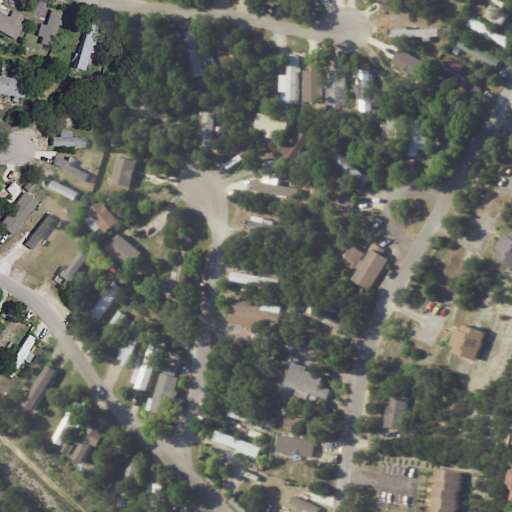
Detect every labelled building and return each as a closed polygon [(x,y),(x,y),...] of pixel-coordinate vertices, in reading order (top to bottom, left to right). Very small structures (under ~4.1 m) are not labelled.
[(511,15),(511,17),(506,27),(500,25),(488,17),(495,6),(511,15)] [(0,12),(1,13),(10,18),(14,11),(25,17),(21,24),(24,26),(16,40),(0,31),(0,12)] [(43,45),(53,11),(64,14),(62,21),(65,22),(63,27),(60,26),(54,48),(43,45)] [(511,39),(511,45),(510,49),(471,27),(476,18),(511,39)] [(97,39),(95,46),(93,45),(86,72),(77,69),(89,24),(98,26),(95,38),(97,39)] [(411,31),(440,29),(441,37),(433,37),(433,42),(426,42),(426,37),(399,38),(398,31),(399,31),(399,29),(401,29),(401,26),(411,26),(411,31)] [(186,33),(199,31),(202,50),(198,50),(203,77),(194,79),(186,33)] [(144,36),(158,37),(156,65),(149,64),(148,69),(144,69),(144,63),(139,62),(141,36),(144,36)] [(215,37),(222,36),(226,72),(219,73),(214,37),(215,37)] [(503,62),(497,70),(458,46),(464,37),(503,62)] [(456,53),(459,47),(464,50),(461,56),(456,53)] [(392,64),(419,76),(426,61),(399,49),(392,64)] [(300,57),(299,103),(289,102),(290,56),(300,57)] [(447,65),(452,58),(466,67),(462,74),(447,65)] [(485,89),(486,89),(482,97),(442,75),(446,68),(485,89)] [(306,102),(322,102),(323,70),(306,70),(306,102)] [(336,71),(350,72),(349,107),(331,106),(332,71),(336,71)] [(357,86),(364,86),(363,72),(372,72),(374,113),(365,113),(364,101),(358,101),(357,86)] [(24,99),(19,98),(19,101),(13,100),(14,97),(0,95),(0,76),(29,82),(26,100),(24,99)] [(171,115),(168,123),(130,107),(134,99),(171,115)] [(388,121),(386,115),(395,112),(397,118),(388,121)] [(285,120),(293,122),(288,139),(280,137),(279,140),(268,137),(269,135),(259,132),(263,114),(285,120)] [(433,124),(436,118),(442,120),(441,122),(453,127),(452,131),(439,126),(438,126),(433,124)] [(432,122),(428,151),(422,150),(421,159),(410,157),(415,120),(432,122)] [(395,160),(387,159),(389,145),(386,145),(386,139),(384,139),(385,127),(390,127),(390,121),(398,122),(395,160)] [(86,149),(52,148),(52,138),(60,139),(60,132),(72,132),(72,139),(86,139),(86,149)] [(310,138),(294,165),(287,161),(290,155),(285,152),(291,142),(296,145),(303,133),(310,138)] [(240,154),(234,158),(230,153),(237,148),(241,153),(240,154)] [(373,182),(367,188),(363,185),(359,189),(346,177),(350,173),(335,158),(342,151),(373,182)] [(89,174),(54,156),(50,164),(85,182),(89,174)] [(132,186),(136,159),(117,157),(113,183),(132,186)] [(269,172),(269,161),(283,161),(284,173),(269,174),(269,172)] [(61,183),(85,196),(81,204),(49,187),(53,179),(61,183)] [(18,188),(11,196),(6,191),(13,183),(18,188)] [(356,197),(317,190),(316,196),(328,199),(327,206),(343,209),(344,204),(355,206),(356,197)] [(38,201),(14,230),(8,224),(12,219),(9,216),(14,211),(17,213),(31,196),(38,201)] [(110,207),(122,224),(108,234),(104,229),(99,234),(88,220),(94,216),(91,212),(105,201),(110,207)] [(261,232),(253,231),(254,223),(271,225),(271,219),(276,219),(275,225),(296,228),(294,236),(261,232)] [(146,226),(147,227),(135,235),(140,242),(126,251),(121,244),(114,249),(110,243),(142,220),(146,226)] [(511,264),(504,258),(507,253),(503,250),(511,238),(511,264)] [(378,245),(387,250),(384,255),(391,259),(371,291),(355,280),(361,271),(358,269),(364,260),(367,262),(377,244),(378,245)] [(358,248),(365,254),(353,270),(343,261),(347,256),(346,255),(354,245),(358,248)] [(187,252),(196,254),(195,262),(200,263),(198,272),(192,271),(186,300),(177,298),(177,296),(170,294),(173,280),(176,280),(178,273),(182,274),(187,252)] [(60,286),(64,282),(56,277),(64,266),(71,271),(83,253),(91,258),(66,292),(60,287),(60,286)] [(237,273),(280,280),(279,289),(234,282),(236,273),(237,273)] [(120,281),(124,275),(132,281),(127,287),(120,281)] [(102,321),(96,316),(118,284),(126,289),(119,299),(120,299),(117,304),(115,304),(103,322),(102,321)] [(285,302),(281,326),(263,323),(261,332),(247,330),(247,328),(235,326),(239,301),(265,305),(266,299),(285,302)] [(348,334),(317,318),(318,318),(310,314),(313,308),(321,312),(321,311),(352,327),(348,334)] [(108,344),(102,339),(122,312),(129,317),(108,344)] [(139,326),(140,321),(149,323),(147,329),(139,326)] [(490,334),(479,362),(461,354),(463,349),(459,347),(466,331),(470,332),(472,327),(490,334)] [(132,370),(125,368),(127,362),(122,360),(127,345),(132,347),(138,329),(145,331),(132,370)] [(260,333),(275,336),(273,351),(257,349),(258,342),(256,342),(257,333),(260,333)] [(152,334),(159,336),(156,342),(150,340),(152,334)] [(28,338),(34,342),(26,353),(33,357),(27,365),(22,362),(9,380),(2,375),(27,337),(28,338)] [(144,391),(138,389),(153,345),(163,349),(149,393),(144,391)] [(264,353),(275,354),(275,361),(264,361),(264,353)] [(310,369),(311,370),(310,373),(326,378),(323,388),(334,392),(331,401),(316,396),(314,402),(300,398),(302,392),(290,388),(298,365),(310,369)] [(177,368),(181,369),(178,378),(168,375),(170,366),(177,368)] [(54,368),(61,372),(36,411),(29,407),(53,367),(54,368)] [(180,395),(178,404),(174,403),(170,418),(154,413),(164,375),(181,379),(177,392),(181,393),(180,395)] [(408,400),(404,431),(388,429),(392,398),(408,400)] [(80,403),(86,406),(79,417),(86,421),(80,433),(73,429),(64,446),(56,442),(77,401),(80,403)] [(265,427),(265,428),(257,426),(256,429),(251,428),(252,424),(232,418),(234,411),(239,413),(240,409),(248,412),(247,415),(267,421),(265,427)] [(57,414),(63,418),(60,424),(53,421),(57,414)] [(300,431),(290,432),(288,420),(316,417),(317,429),(300,431)] [(277,422),(276,430),(268,429),(269,421),(277,422)] [(242,455),(241,455),(243,452),(219,443),(223,433),(266,450),(261,463),(242,455)] [(315,439),(280,436),(279,453),(313,456),(315,439)] [(138,463),(142,464),(132,509),(123,507),(133,462),(138,463)] [(439,511),(440,507),(441,507),(443,498),(442,498),(443,488),(444,489),(445,479),(444,479),(445,469),(463,472),(461,482),(462,482),(461,491),(460,491),(459,501),(460,501),(458,511),(457,510),(456,511),(439,511)] [(157,483),(166,485),(165,491),(169,492),(167,504),(164,504),(162,511),(156,511),(155,511),(147,511),(152,482),(157,483)] [(318,511),(321,507),(295,496),(292,503),(311,511),(318,511)]
